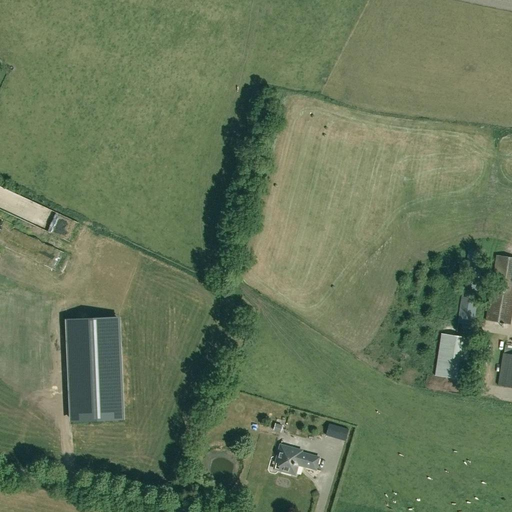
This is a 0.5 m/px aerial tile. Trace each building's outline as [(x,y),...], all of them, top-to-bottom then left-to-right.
[(457,323),(472,325),(483,254),(468,251),(457,323)] [(511,306),(511,258),(496,256),(485,320),(509,324),(511,306)] [(464,380),(470,338),(440,333),(434,375),(464,380)] [(497,381),(511,381),(511,339),(503,340),(503,348),(498,348),(497,381)] [(329,424),(326,434),(345,440),(348,430),(329,424)] [(281,462),(278,471),(295,475),(298,465),(316,470),(319,458),(301,453),(302,451),(280,445),(277,457),(279,461),(281,462)] [(166,498),(164,504),(174,507),(176,501),(166,498)]
